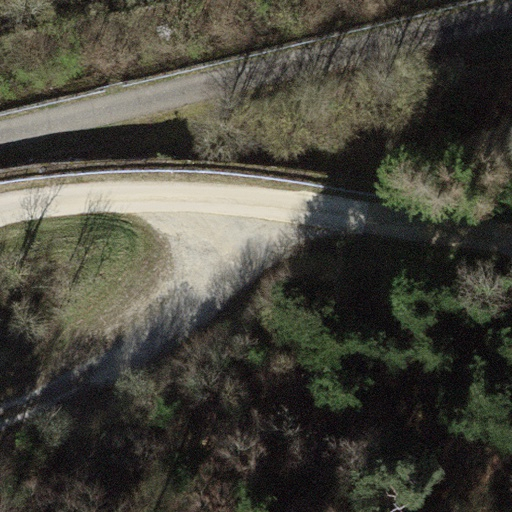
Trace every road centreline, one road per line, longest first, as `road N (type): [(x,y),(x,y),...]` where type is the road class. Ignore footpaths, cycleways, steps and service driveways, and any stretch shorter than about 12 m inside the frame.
road 1 (track): [(511,10),(0,137)]
road 2 (track): [(229,210),(101,371),(0,425)]
road 3 (track): [(511,246),(229,210)]
road 4 (track): [(229,210),(117,196),(0,211)]
